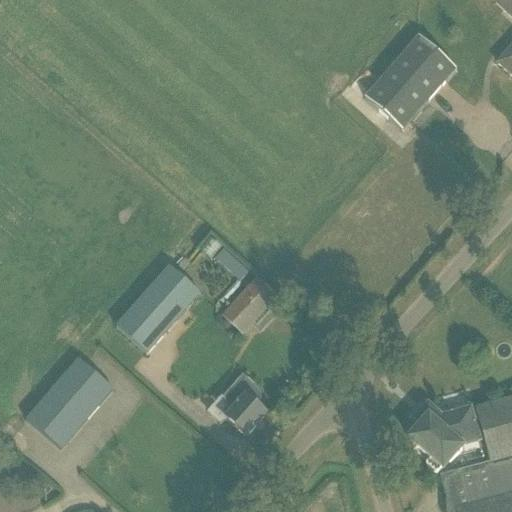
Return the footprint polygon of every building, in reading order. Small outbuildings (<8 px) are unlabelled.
[(511,0),(497,0),(493,5),(511,22),(511,0)] [(418,43),(363,103),(400,136),(454,76),(418,43)] [(511,47),(496,66),(511,80),(511,47)] [(169,271),(116,331),(146,357),(199,297),(169,271)] [(258,284),(225,321),(241,335),(257,317),(259,319),(275,300),(258,284)] [(37,433),(61,454),(113,393),(79,363),(40,408),(50,417),(37,433)] [(225,422),(246,441),(266,418),(256,409),(260,406),(261,402),(261,397),(259,393),(243,379),(223,401),(234,411),(225,422)] [(511,511),(511,401),(475,411),(482,436),(490,466),(440,479),(446,501),(446,511),(511,511)] [(470,412),(442,420),(427,406),(411,424),(419,431),(409,443),(432,464),(428,469),(437,477),(448,465),(451,468),(467,451),(480,447),(470,412)] [(42,484),(37,491),(46,499),(52,493),(42,484)]
